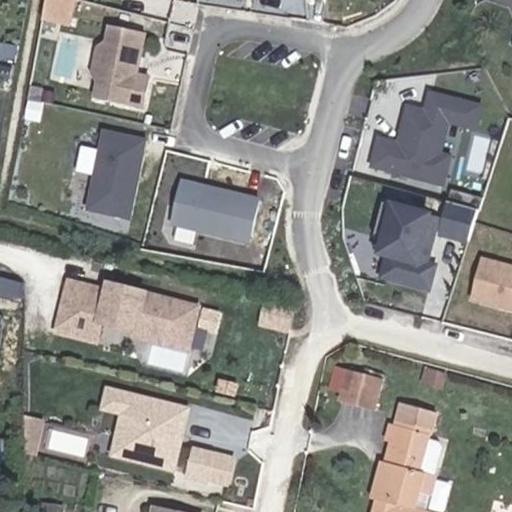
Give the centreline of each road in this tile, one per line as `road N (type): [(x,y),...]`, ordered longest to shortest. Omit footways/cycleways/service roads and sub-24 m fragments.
road 1 (residential): [(341,62),(303,37),(212,27),(189,134),(312,169)]
road 2 (unclassified): [(336,319),(306,338),(267,511)]
road 3 (unclassified): [(511,366),(336,319)]
road 4 (residential): [(312,169),(304,196),(336,319)]
